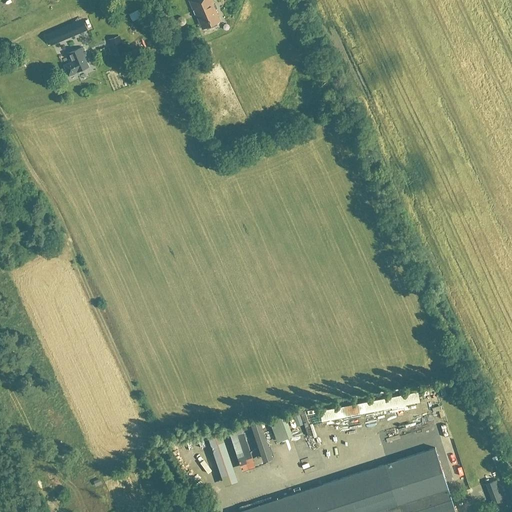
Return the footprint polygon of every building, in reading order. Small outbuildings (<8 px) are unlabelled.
[(215,19),(218,18),(213,6),(214,5),(211,0),(192,0),(190,1),(195,16),(197,15),(201,25),(204,24),(207,30),(217,25),(215,19)] [(177,19),(175,23),(177,27),(181,28),(185,27),(186,23),(186,20),(182,17),(177,19)] [(51,46),(81,33),(88,30),(82,18),(76,21),(46,34),(51,46)] [(68,54),(71,63),(64,66),(68,76),(89,67),(85,57),(86,56),(82,48),(68,54)] [(189,75),(206,69),(203,61),(186,67),(189,75)] [(403,429),(414,425),(411,417),(400,421),(403,429)] [(279,441),(296,436),(298,442),(307,439),(306,433),(296,436),(293,426),(286,428),(288,434),(278,437),(279,441)] [(220,466),(262,453),(258,440),(216,453),(220,466)] [(455,511),(435,448),(386,464),(240,511),(455,511)] [(511,511),(511,500),(503,478),(486,484),(496,511),(511,511)]
